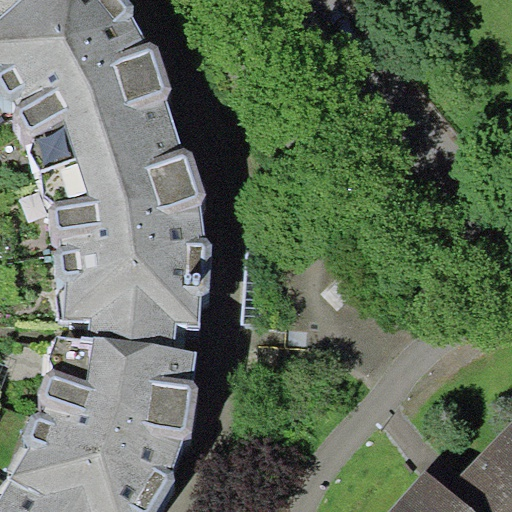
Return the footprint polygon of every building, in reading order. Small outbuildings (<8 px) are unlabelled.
[(18,0),(0,16),(0,91),(5,98),(12,110),(27,137),(30,151),(41,169),(175,124),(168,98),(172,86),(158,46),(148,43),(132,16),(136,7),(129,0),(18,0)] [(0,0),(0,16),(18,0),(0,0)] [(175,124),(41,169),(42,197),(51,203),(48,209),(53,236),(53,250),(57,279),(55,295),(59,319),(88,318),(88,335),(175,346),(176,325),(201,327),(202,296),(210,290),(213,243),(207,237),(202,205),(206,194),(191,151),(184,147),(175,124)] [(30,444),(11,479),(69,511),(156,511),(176,480),(174,471),(184,440),(191,437),(199,387),(193,381),(197,350),(175,346),(88,335),(83,335),(81,337),(57,336),(49,359),(53,364),(53,367),(45,374),(38,392),(43,403),(41,410),(31,414),(25,434),(30,444)] [(511,511),(511,419),(448,489),(426,470),(387,511),(511,511)] [(69,511),(11,479),(0,495),(0,511),(69,511)]
